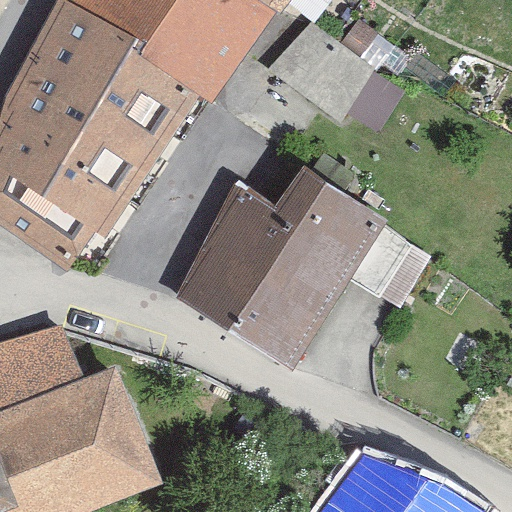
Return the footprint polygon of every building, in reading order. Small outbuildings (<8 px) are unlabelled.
[(0,171),(2,173),(0,177),(0,228),(71,273),(99,234),(110,240),(204,99),(219,109),(304,0),(73,0),(71,3),(66,0),(64,0),(9,102),(0,132),(0,171)] [(278,76),(346,125),(384,75),(315,25),(278,76)] [(184,303),(290,373),(386,225),(303,170),(278,206),(244,183),(184,303)] [(0,511),(106,511),(168,487),(120,368),(89,381),(68,329),(0,345),(0,511)] [(483,511),(367,457),(326,511),(483,511)]
